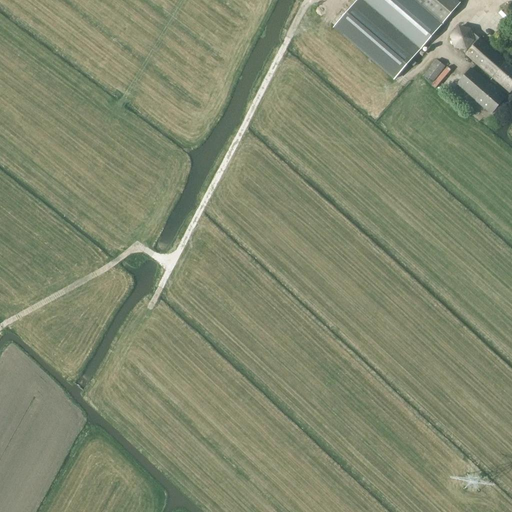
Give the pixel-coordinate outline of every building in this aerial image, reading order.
[(420,50),(362,0),(357,0),(333,28),(394,80),(420,50)] [(443,24),(414,0),(362,0),(420,50),(443,24)] [(457,0),(414,0),(443,24),(461,3),(457,0)] [(467,55),(479,39),(470,31),(470,30),(459,28),(453,37),(456,47),(458,47),(467,55)] [(511,66),(480,39),(467,55),(496,80),(499,82),(510,92),(511,90),(511,66)] [(424,76),(433,83),(446,66),(437,59),(424,76)] [(491,85),(472,69),(458,85),(477,101),(477,102),(491,114),(505,97),(494,88),(491,85)]
